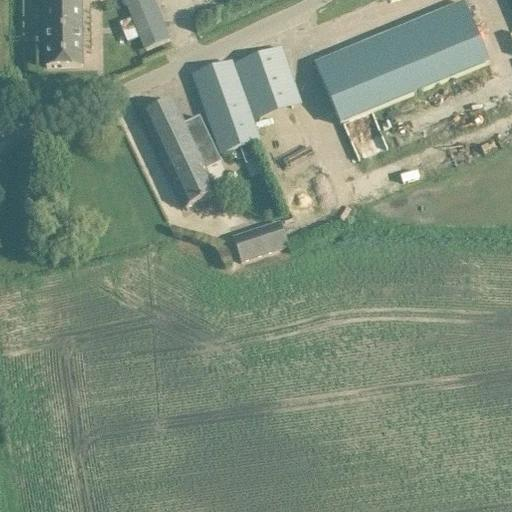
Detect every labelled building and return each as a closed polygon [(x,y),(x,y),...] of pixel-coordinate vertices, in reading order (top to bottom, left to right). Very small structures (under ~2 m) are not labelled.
[(81,0),(45,0),(47,68),(82,68),(81,0)] [(123,0),(145,51),(169,42),(151,0),(123,0)] [(489,65),(472,23),(465,5),(315,66),(340,126),(489,65)] [(300,102),(282,50),(235,66),(241,83),(201,96),(221,153),(259,139),(252,119),(300,102)] [(142,117),(186,211),(218,196),(206,168),(221,162),(200,119),(185,126),(174,102),(142,117)] [(281,223),(233,239),(242,266),(289,250),(281,223)]
